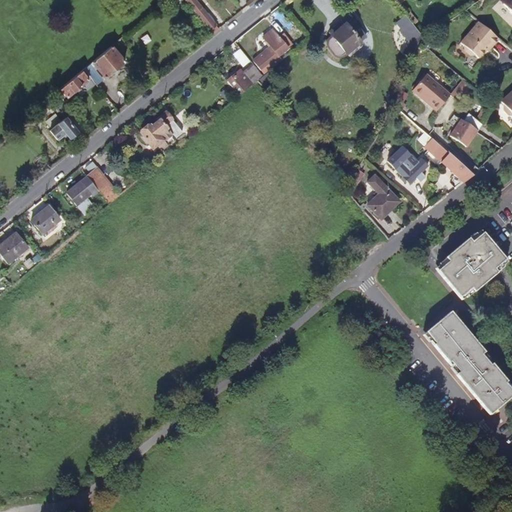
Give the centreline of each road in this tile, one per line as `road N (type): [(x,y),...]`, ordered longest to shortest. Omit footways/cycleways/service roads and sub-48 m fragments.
road 1 (residential): [(357,275),(55,511)]
road 2 (residential): [(0,223),(274,0)]
road 3 (residential): [(511,454),(357,275)]
road 4 (residential): [(511,150),(357,275)]
